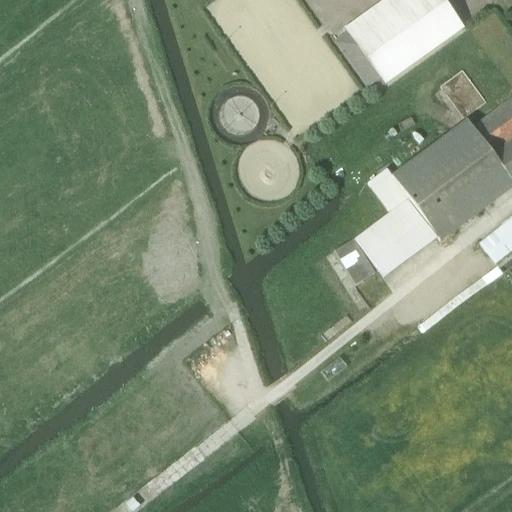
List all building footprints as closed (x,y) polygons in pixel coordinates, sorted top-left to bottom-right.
[(462,29),(441,0),(398,0),(349,36),(385,85),(462,29)] [(391,177),(438,239),(439,241),(511,187),(511,98),(472,128),(466,121),(391,177)] [(361,234),(353,239),(383,280),(436,240),(385,171),(384,172),(366,185),(388,214),(386,216),(361,234)] [(511,217),(477,243),(490,260),(497,269),(511,257),(511,217)] [(353,240),(333,252),(344,269),(354,286),(374,273),(353,240)] [(478,346),(467,355),(481,373),(511,349),(511,328),(509,325),(506,327),(498,317),(472,337),(478,346)] [(511,349),(481,373),(496,392),(508,383),(511,389),(511,349)] [(344,417),(318,438),(339,465),(377,435),(362,417),(351,426),(344,417)] [(377,435),(339,465),(359,491),(386,471),(380,463),(391,454),(377,435)] [(396,483),(370,503),(376,511),(415,511),(429,501),(414,482),(403,491),(396,483)] [(437,511),(429,501),(415,511),(437,511)]
